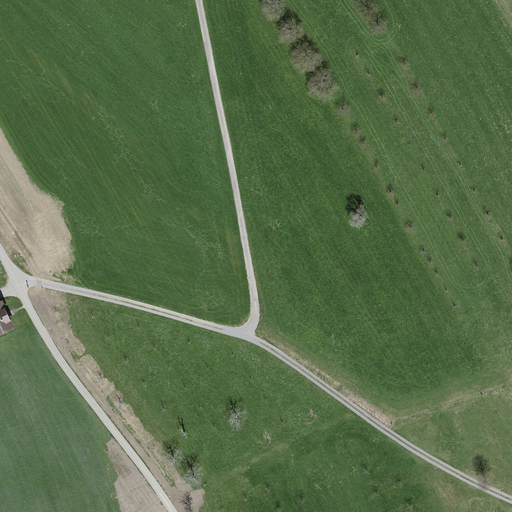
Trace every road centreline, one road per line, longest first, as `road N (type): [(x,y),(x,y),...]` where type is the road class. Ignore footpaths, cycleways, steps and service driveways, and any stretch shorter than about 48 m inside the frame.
road 1 (track): [(202,0),(257,297),(252,317),(228,327),(14,277)]
road 2 (track): [(243,323),(373,425),(511,500)]
road 3 (unclassified): [(173,511),(0,254)]
